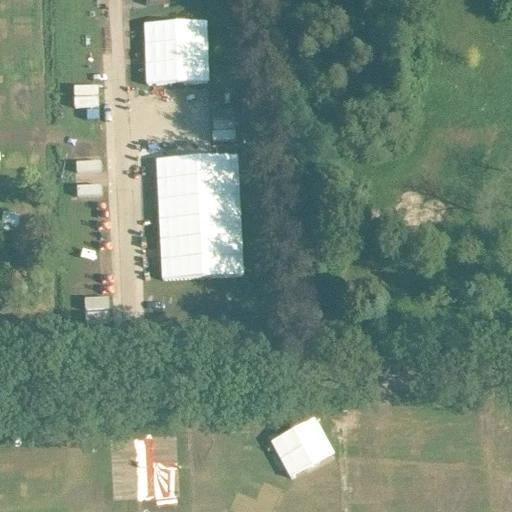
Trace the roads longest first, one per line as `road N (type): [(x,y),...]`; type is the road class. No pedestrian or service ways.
road 1 (unclassified): [(0,394),(511,374)]
road 2 (unknown): [(100,0),(128,389)]
